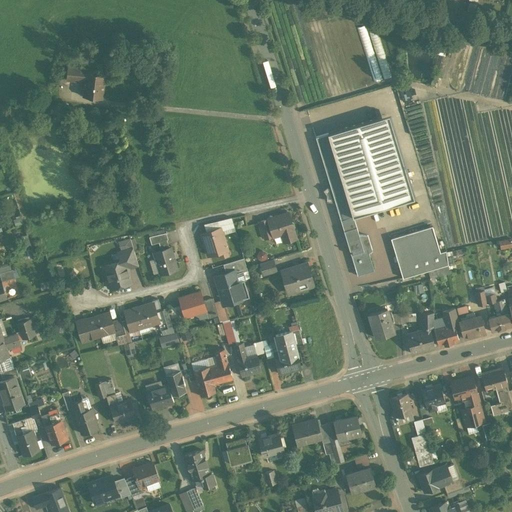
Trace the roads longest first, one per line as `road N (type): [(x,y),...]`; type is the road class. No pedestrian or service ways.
road 1 (tertiary): [(18,481),(366,378)]
road 2 (residential): [(85,302),(199,277),(184,224),(309,193)]
road 3 (tertiary): [(309,193),(249,0)]
road 4 (tertiary): [(366,378),(309,193)]
road 5 (residential): [(366,378),(511,335)]
road 6 (tertiary): [(404,500),(366,378)]
